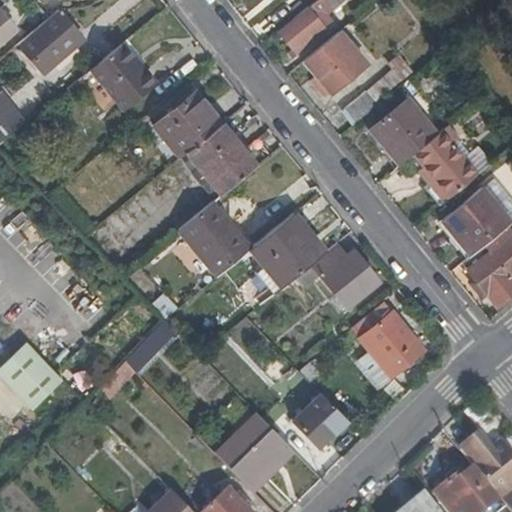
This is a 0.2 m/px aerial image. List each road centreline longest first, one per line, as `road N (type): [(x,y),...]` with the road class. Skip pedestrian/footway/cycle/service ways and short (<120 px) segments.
road 1 (residential): [(193,0),(484,354)]
road 2 (residential): [(327,511),(484,354)]
